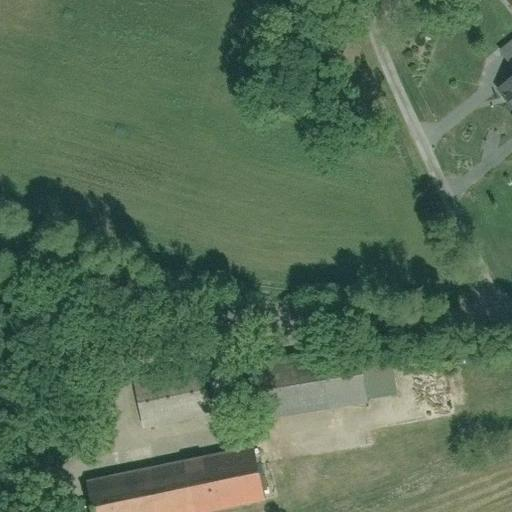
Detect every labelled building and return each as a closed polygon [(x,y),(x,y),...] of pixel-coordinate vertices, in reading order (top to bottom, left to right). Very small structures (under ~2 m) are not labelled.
[(511,0),(498,0),(511,17),(511,0)] [(511,74),(494,88),(511,111),(511,74)] [(365,365),(273,379),(278,410),(369,396),(365,365)] [(126,398),(132,425),(216,407),(210,379),(126,398)] [(260,441),(102,476),(109,511),(143,504),(144,511),(192,511),(272,494),(260,441)]
